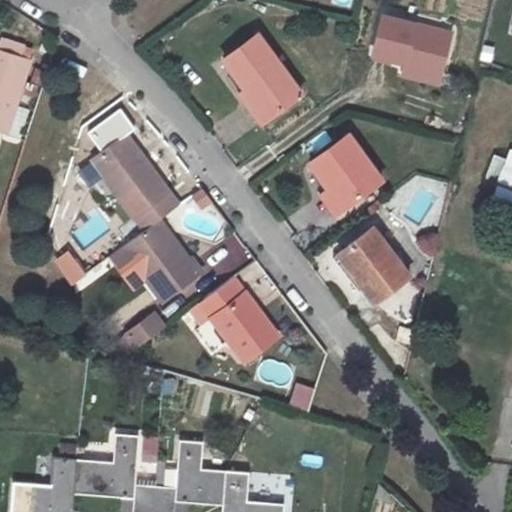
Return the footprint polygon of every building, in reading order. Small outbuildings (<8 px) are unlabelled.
[(410,64),(439,70),(449,32),(382,15),(373,55),(410,64)] [(301,91),(257,33),(225,57),(246,85),(239,90),(262,121),(301,91)] [(0,54),(0,133),(5,135),(26,63),(0,54)] [(438,79),(439,70),(410,64),(409,72),(438,79)] [(323,190),(337,209),(383,176),(350,132),(311,159),(330,185),(323,190)] [(128,243),(155,223),(177,207),(125,138),(79,173),(100,201),(112,192),(131,219),(117,228),(128,243)] [(511,153),(496,149),(486,182),(497,185),(491,203),(511,208),(511,153)] [(182,235),(194,249),(194,250),(196,251),(200,252),(203,252),(206,251),(208,249),(209,246),(209,244),(209,240),(208,238),(196,223),(195,222),(193,221),(191,220),(188,220),(186,221),(184,222),(182,223),(181,226),(180,230),(181,232),(182,235)] [(169,242),(155,223),(128,243),(123,246),(164,300),(203,270),(195,259),(190,262),(172,239),(169,242)] [(336,253),(372,301),(406,276),(370,227),(336,253)] [(437,255),(439,235),(419,233),(417,253),(437,255)] [(73,286),(90,275),(71,248),(55,259),(73,286)] [(276,335),(233,277),(198,302),(243,361),(276,335)] [(136,348),(169,324),(156,307),(124,332),(136,348)] [(308,410),(316,387),(297,381),(290,404),(308,410)] [(77,456),(74,492),(132,496),(131,511),(152,511),(155,484),(134,482),(136,460),(138,432),(114,429),(113,460),(77,456)] [(159,434),(138,432),(136,460),(156,462),(159,434)] [(173,511),(174,500),(222,504),(224,469),(200,467),(202,437),(179,435),(175,486),(155,484),(152,511),(173,511)] [(72,511),(74,492),(77,456),(52,454),(49,485),(12,482),(8,511),(72,511)] [(249,472),(224,469),(222,504),(221,511),(279,511),(280,504),(247,500),(249,472)]
